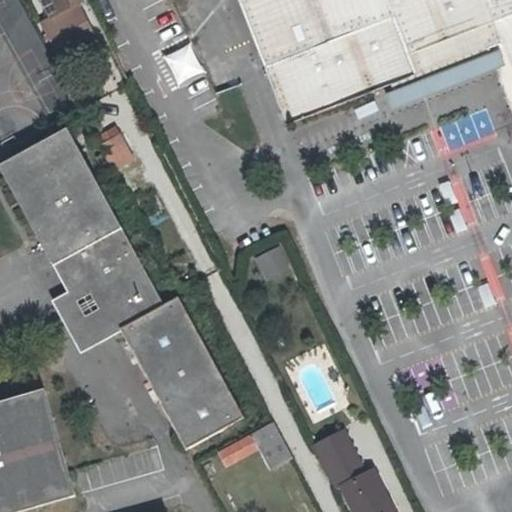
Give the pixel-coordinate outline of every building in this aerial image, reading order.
[(84,0),(38,0),(48,19),(39,23),(58,61),(97,41),(79,5),(85,2),(84,0)] [(238,0),(261,61),(321,38),(306,0),(238,0)] [(385,76),(436,56),(429,40),(452,31),(458,47),(496,32),(502,47),(511,73),(511,0),(306,0),(321,38),(261,61),(285,117),(385,76)] [(0,21),(41,99),(58,90),(33,43),(37,40),(18,4),(0,13),(0,21)] [(429,40),(436,56),(458,47),(452,31),(429,40)] [(385,76),(391,91),(465,61),(488,53),(502,47),(496,32),(458,47),(436,56),(385,76)] [(175,84),(201,71),(188,42),(162,54),(175,84)] [(511,73),(502,47),(488,53),(511,113),(511,73)] [(448,147),(466,143),(461,121),(443,124),(448,147)] [(0,158),(0,163),(71,290),(104,271),(132,320),(122,326),(189,444),(246,412),(182,295),(168,302),(64,122),(0,158)] [(112,163),(132,152),(118,127),(99,138),(112,163)] [(264,281),(288,269),(277,245),(252,257),(264,281)] [(104,271),(71,290),(57,297),(84,347),(122,326),(132,320),(104,271)] [(0,511),(3,511),(79,491),(50,385),(0,398),(0,511)] [(220,444),(227,457),(252,444),(262,463),(293,446),(276,414),(220,444)] [(362,471),(342,428),(316,441),(338,483),(345,480),(360,511),(399,511),(376,464),(362,471)]
